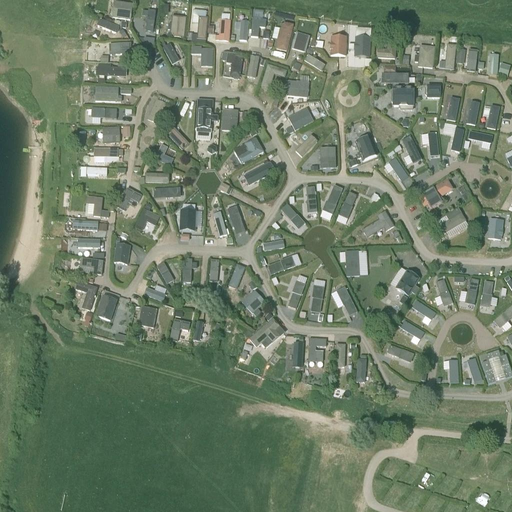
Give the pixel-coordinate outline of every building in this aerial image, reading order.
[(129,21),(132,4),(112,1),(110,18),(129,21)] [(143,10),(142,16),(147,17),(145,32),(153,33),(156,11),(143,10)] [(199,16),(206,17),(206,11),(192,10),(192,22),(199,23),(199,16)] [(186,18),(172,17),(169,37),(183,39),(186,18)] [(200,17),(197,38),(205,39),(207,18),(200,17)] [(229,20),(219,19),(218,40),(228,41),(229,20)] [(117,32),(119,24),(99,20),(97,27),(117,32)] [(252,20),(250,38),(258,39),(259,29),(265,30),(266,22),(252,20)] [(293,24),(281,22),(274,48),(286,51),(293,24)] [(308,35),(296,32),(291,49),(304,52),(308,35)] [(386,48),(378,48),(377,57),(394,57),(396,34),(387,34),(386,48)] [(345,36),(331,36),(330,56),(345,56),(345,36)] [(369,37),(355,37),(354,57),(369,57),(369,37)] [(130,61),(130,43),(108,44),(108,55),(121,54),(121,61),(130,61)] [(434,46),(419,44),(417,65),(432,67),(434,46)] [(467,70),(476,71),(478,50),(469,49),(467,70)] [(211,50),(201,50),(201,68),(211,68),(211,50)] [(462,66),(464,53),(457,52),(455,65),(462,66)] [(239,80),(243,56),(228,53),(226,63),(231,64),(229,78),(239,80)] [(321,72),(325,64),(307,55),(303,62),(321,72)] [(246,77),(256,79),(260,57),(250,56),(246,77)] [(286,70),(267,64),(260,87),(269,90),(274,75),(284,78),(286,70)] [(510,67),(501,65),(497,76),(507,79),(510,67)] [(105,78),(126,79),(127,70),(111,69),(111,66),(98,66),(98,69),(96,69),(95,78),(98,78),(97,85),(104,85),(105,78)] [(409,82),(408,73),(382,74),(382,83),(409,82)] [(309,98),(309,82),(287,81),(286,96),(309,98)] [(439,84),(426,84),(426,97),(439,97),(439,84)] [(413,88),(392,88),(392,105),(413,105),(413,88)] [(94,103),(121,104),(121,98),(118,98),(118,89),(95,89),(94,103)] [(457,122),(459,98),(448,98),(447,121),(457,122)] [(158,126),(167,106),(156,100),(146,120),(158,126)] [(212,100),(196,100),(195,132),(210,134),(211,122),(217,122),(217,116),(211,115),(212,100)] [(466,124),(475,126),(480,103),(471,101),(466,124)] [(486,128),(495,130),(500,107),(491,105),(486,128)] [(116,116),(117,108),(92,107),(91,115),(116,116)] [(306,109),(288,119),(294,131),(313,121),(306,109)] [(236,132),(237,111),(222,110),(221,132),(236,132)] [(179,121),(176,115),(171,117),(175,123),(179,121)] [(290,128),(285,131),(288,136),(293,133),(290,128)] [(119,143),(118,129),(102,129),(103,144),(119,143)] [(171,135),(183,148),(188,143),(176,130),(171,135)] [(253,130),(248,133),(251,138),(256,135),(253,130)] [(476,147),(489,150),(492,136),(470,131),(467,142),(477,144),(476,147)] [(422,145),(429,144),(431,157),(439,156),(435,133),(420,135),(422,145)] [(301,158),(318,142),(311,135),(295,151),(301,158)] [(354,142),(362,163),(377,156),(369,136),(354,142)] [(410,136),(397,142),(408,166),(421,160),(410,136)] [(243,145),(248,152),(237,158),(241,165),(263,153),(254,138),(243,145)] [(334,149),(320,149),(321,170),(335,170),(334,149)] [(118,151),(94,150),(94,159),(118,159),(118,158),(118,151)] [(153,160),(170,168),(173,161),(156,153),(153,160)] [(387,173),(394,170),(400,182),(407,178),(396,158),(383,165),(387,173)] [(243,175),(248,185),(276,172),(271,162),(243,175)] [(169,183),(169,173),(143,173),(143,183),(169,183)] [(446,181),(417,199),(423,210),(427,208),(430,213),(441,205),(439,201),(453,192),(446,181)] [(226,195),(229,189),(223,186),(220,192),(226,195)] [(327,203),(323,212),(331,216),(342,191),(333,187),(327,203)] [(141,196),(127,188),(116,208),(123,212),(129,199),(137,204),(141,196)] [(179,189),(153,190),(153,200),(167,200),(166,198),(180,197),(179,189)] [(314,189),(305,190),(307,212),(316,212),(314,189)] [(467,193),(461,197),(465,203),(471,199),(467,193)] [(349,194),(338,218),(346,221),(356,197),(349,194)] [(245,196),(242,201),(256,209),(259,204),(245,196)] [(86,204),(94,205),(93,217),(100,218),(102,199),(86,197),(86,204)] [(287,206),(281,212),(298,232),(305,226),(287,206)] [(241,223),(239,218),(239,216),(237,212),(235,208),(227,211),(236,236),(245,233),(241,223)] [(448,222),(439,227),(444,236),(466,223),(458,210),(445,218),(448,222)] [(144,211),(135,230),(141,233),(150,214),(144,211)] [(212,214),(217,237),(226,235),(221,212),(212,214)] [(379,220),(361,230),(366,239),(383,228),(386,232),(393,227),(385,212),(376,217),(379,220)] [(180,213),(179,234),(194,235),(195,213),(180,213)] [(490,221),(487,240),(500,241),(500,236),(501,237),(502,232),(501,232),(502,222),(490,221)] [(100,249),(101,240),(79,239),(78,248),(100,249)] [(263,243),(264,251),(284,249),(283,241),(263,243)] [(119,246),(116,246),(114,265),(126,266),(129,248),(119,246)] [(359,277),(357,253),(345,254),(346,278),(359,277)] [(192,264),(192,259),(183,259),(184,283),(192,283),(192,269),(197,269),(196,263),(192,264)] [(103,263),(80,260),(79,269),(93,270),(93,276),(101,277),(103,263)] [(290,260),(268,269),(271,277),(293,269),(290,260)] [(209,281),(219,281),(219,261),(209,261),(209,281)] [(178,278),(175,269),(169,272),(165,263),(157,266),(165,284),(178,278)] [(236,265),(227,286),(236,289),(245,268),(236,265)] [(420,281),(407,273),(396,290),(408,298),(420,281)] [(299,275),(286,306),(295,310),(308,279),(299,275)] [(476,303),(477,279),(468,279),(467,292),(460,292),(459,303),(476,303)] [(432,283),(438,305),(444,304),(445,306),(452,304),(445,280),(432,283)] [(483,282),(482,306),(496,307),(496,298),(492,298),(493,282),(483,282)] [(89,311),(96,288),(76,283),(74,290),(86,294),(81,308),(89,311)] [(248,286),(252,292),(257,289),(252,283),(248,286)] [(162,303),(165,295),(146,287),(143,295),(162,303)] [(314,290),(311,313),(319,314),(323,292),(314,290)] [(345,290),(337,294),(349,318),(357,315),(345,290)] [(264,303),(254,292),(242,303),(251,314),(264,303)] [(103,297),(96,318),(109,322),(116,302),(103,297)] [(417,301),(412,308),(424,317),(421,322),(427,326),(436,314),(417,301)] [(155,310),(141,307),(137,326),(152,329),(155,310)] [(511,308),(488,321),(496,335),(510,327),(507,320),(511,317),(511,308)] [(89,324),(91,317),(86,315),(83,322),(89,324)] [(226,320),(220,343),(229,346),(235,323),(226,320)] [(272,320),(248,341),(256,350),(264,343),(268,348),(272,345),(285,335),(272,320)] [(169,341),(169,343),(177,344),(177,343),(180,331),(188,333),(190,325),(174,321),(169,341)] [(200,342),(203,323),(196,321),(193,340),(200,342)] [(404,321),(400,328),(414,336),(410,342),(417,346),(425,333),(404,321)] [(253,335),(250,331),(244,336),(248,339),(253,335)] [(307,363),(322,364),(323,353),(315,353),(315,348),(326,349),(326,341),(308,340),(307,363)] [(345,371),(345,345),(336,344),(335,371),(345,371)] [(396,364),(411,368),(414,352),(386,346),(383,356),(398,359),(396,364)] [(481,364),(488,386),(496,383),(495,382),(504,379),(505,380),(511,378),(511,376),(505,356),(500,358),(498,352),(484,357),(486,363),(481,364)] [(474,384),(482,381),(475,358),(466,361),(474,384)] [(450,369),(451,384),(458,383),(457,361),(443,361),(443,369),(450,369)] [(454,457),(455,447),(444,445),(442,454),(454,457)] [(398,480),(407,484),(412,475),(403,470),(398,480)] [(424,474),(418,483),(427,489),(432,480),(424,474)] [(439,481),(436,491),(445,494),(448,484),(439,481)] [(459,487),(455,496),(463,501),(468,491),(459,487)] [(497,497),(492,506),(500,510),(505,501),(497,497)]
